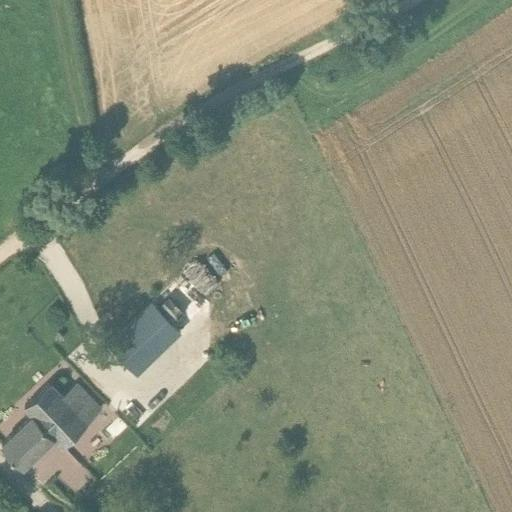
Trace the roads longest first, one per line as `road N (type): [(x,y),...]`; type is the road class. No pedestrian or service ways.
road 1 (track): [(415,0),(216,102),(98,182)]
road 2 (track): [(98,182),(0,257)]
